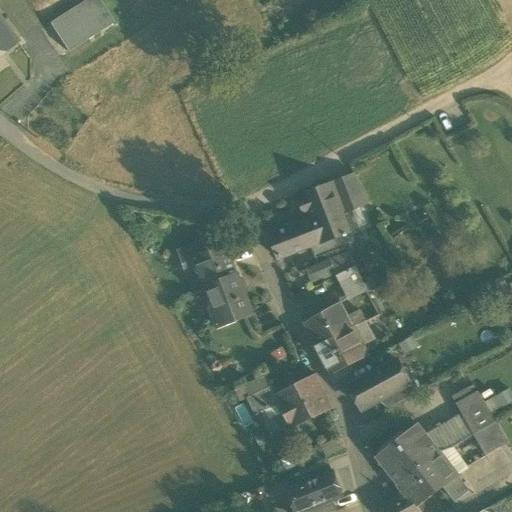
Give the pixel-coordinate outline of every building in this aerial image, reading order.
[(87,0),(81,4),(94,25),(109,15),(99,0),(87,0)] [(49,24),(67,52),(98,32),(94,25),(81,4),(49,24)] [(94,25),(98,32),(113,23),(109,15),(94,25)] [(0,52),(15,41),(0,20),(0,52)] [(333,185),(343,212),(370,202),(356,176),(333,185)] [(269,235),(279,260),(311,247),(323,243),(322,242),(346,233),(350,231),(343,212),(333,185),(304,196),(305,200),(300,202),(305,212),(309,211),(312,218),(269,235)] [(311,247),(315,259),(350,245),(347,237),(348,236),(346,233),(322,242),(323,243),(311,247)] [(185,271),(198,266),(196,259),(184,263),(180,251),(206,241),(211,243),(215,252),(224,248),(221,241),(206,238),(177,249),(185,271)] [(198,266),(207,287),(237,276),(226,247),(224,248),(215,252),(211,243),(206,241),(180,251),(184,263),(196,259),(198,266)] [(349,251),(329,260),(334,269),(353,260),(349,251)] [(335,272),(337,276),(356,267),(353,260),(334,269),(329,260),(320,265),(326,277),(335,272)] [(326,277),(320,265),(307,271),(313,283),(326,277)] [(362,278),(356,267),(337,276),(340,283),(343,288),(362,278)] [(251,313),(237,276),(207,287),(216,309),(216,310),(236,319),(251,313)] [(343,288),(348,299),(367,289),(362,278),(343,288)] [(304,324),(316,347),(353,328),(347,317),(340,304),(304,324)] [(216,310),(216,309),(210,312),(215,327),(236,319),(216,310)] [(347,317),(353,328),(367,321),(361,309),(347,317)] [(376,339),(367,321),(353,328),(362,346),(376,339)] [(362,346),(353,328),(316,347),(318,350),(329,372),(366,353),(362,346)] [(412,335),(398,344),(406,355),(420,346),(412,335)] [(350,386),(362,409),(383,398),(410,383),(409,382),(398,361),(350,386)] [(273,386),(268,375),(246,386),(251,397),(273,386)] [(286,414),(292,426),(324,410),(333,406),(318,376),(309,380),(306,382),(309,388),(282,400),(280,401),(281,403),(286,414)] [(383,398),(389,409),(420,392),(414,380),(409,382),(410,383),(383,398)] [(309,388),(306,382),(279,394),(282,400),(309,388)] [(453,396),(457,404),(478,392),(474,385),(453,396)] [(248,398),(256,415),(262,412),(281,403),(280,401),(282,400),(279,394),(274,386),(273,386),(251,397),(248,398)] [(511,391),(510,388),(485,402),(492,414),(511,403),(511,391)] [(457,404),(463,414),(485,402),(478,392),(457,404)] [(463,414),(474,435),(498,422),(492,414),(485,402),(463,414)] [(281,403),(262,412),(268,423),(286,414),(281,403)] [(463,414),(425,435),(438,452),(450,448),(474,435),(463,414)] [(474,435),(486,456),(509,443),(498,422),(474,435)] [(398,484),(400,483),(421,466),(438,452),(425,435),(417,425),(396,441),(400,447),(380,462),(397,484),(398,484)] [(343,451),(339,439),(322,446),(326,458),(343,451)] [(376,456),(380,462),(400,447),(396,441),(376,456)] [(320,447),(302,454),(306,465),(325,458),(320,447)] [(438,452),(454,473),(464,466),(450,448),(444,450),(438,452)] [(438,452),(421,466),(439,489),(444,485),(455,500),(467,491),(454,473),(438,452)] [(431,495),(439,489),(421,466),(400,483),(404,490),(400,493),(404,500),(409,497),(417,507),(432,496),(431,495)] [(289,491),(297,511),(301,511),(331,500),(342,495),(333,473),(289,491)] [(420,511),(417,507),(409,497),(404,500),(383,510),(383,511),(420,511)] [(335,511),(331,500),(301,511),(335,511)]
